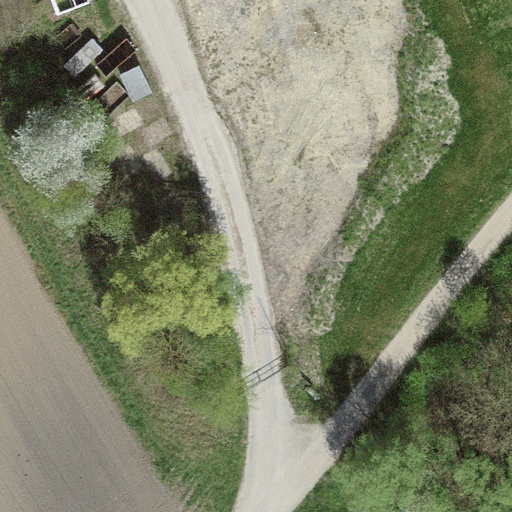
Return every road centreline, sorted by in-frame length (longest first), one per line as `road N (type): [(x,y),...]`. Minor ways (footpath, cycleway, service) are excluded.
road 1 (track): [(303,460),(145,0)]
road 2 (track): [(303,460),(511,217)]
